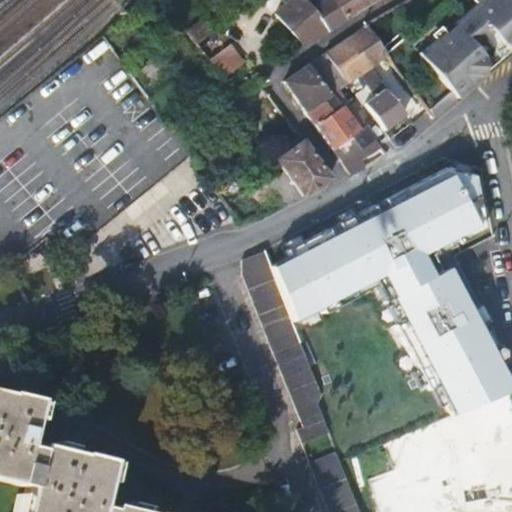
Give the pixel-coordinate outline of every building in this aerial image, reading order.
[(294,0),(279,12),(305,44),(325,28),(346,15),(333,0),(328,0),(316,8),(309,0),(294,0)] [(333,0),(346,15),(368,1),(369,0),(333,0)] [(511,0),(489,0),(423,59),(458,100),(511,53),(511,0)] [(335,48),(357,77),(365,88),(372,95),(362,102),(374,118),(383,130),(404,112),(386,92),(368,70),(386,57),(365,28),(335,48)] [(234,48),(213,64),(228,83),(249,67),(234,48)] [(312,64),(286,81),(307,112),(337,91),(357,77),(335,48),(312,64)] [(120,62),(0,161),(0,276),(45,240),(64,261),(191,157),(160,115),(150,102),(120,62)] [(357,77),(337,91),(345,102),(365,88),(357,77)] [(173,88),(150,102),(160,115),(183,100),(173,88)] [(337,91),(307,112),(333,149),(363,126),(355,115),(345,102),(337,91)] [(363,126),(333,149),(351,175),(361,171),(356,164),(380,147),(363,126)] [(274,162),(284,175),(301,198),(330,180),(303,141),(274,162)] [(288,261),(270,269),(292,323),(318,309),(321,315),(352,298),(349,292),(378,277),(391,302),(401,321),(393,325),(426,388),(434,383),(452,415),(511,391),(489,346),(490,345),(469,306),(468,307),(449,271),(438,276),(432,280),(421,259),(454,241),(456,246),(482,233),(473,180),(446,171),(383,204),(387,210),(376,216),(372,209),(346,223),(349,230),(339,235),(335,228),(285,254),(288,261)] [(265,188),(279,208),(292,202),(301,198),(284,175),(265,188)] [(247,193),(263,214),(279,208),(265,188),(261,183),(247,193)] [(387,210),(383,204),(372,209),(376,216),(387,210)] [(349,230),(346,223),(335,228),(339,235),(349,230)] [(432,280),(438,276),(430,261),(456,246),(454,241),(421,259),(432,280)] [(242,280),(303,431),(298,433),(303,448),(330,438),(317,406),(320,390),(319,389),(292,323),(270,269),(264,254),(242,262),(242,280)] [(385,306),(391,302),(378,277),(349,292),(352,298),(374,286),(385,306)] [(159,511),(149,509),(148,511),(147,511),(108,502),(107,507),(94,503),(107,457),(78,450),(77,452),(24,439),(34,396),(4,388),(3,391),(0,389),(0,475),(24,481),(16,511),(159,511)] [(489,429),(438,438),(452,511),(502,502),(489,429)] [(309,468),(326,511),(358,511),(356,507),(337,457),(309,468)] [(356,507),(358,511),(374,511),(370,501),(356,507)]
